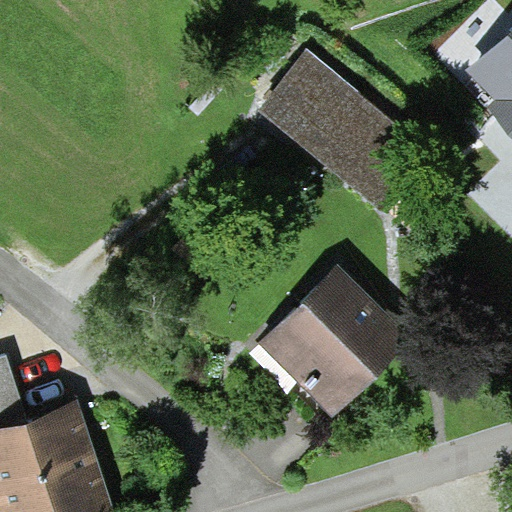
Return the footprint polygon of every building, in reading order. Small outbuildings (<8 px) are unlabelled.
[(511,9),(468,54),(496,81),(488,89),(511,112),(511,9)] [(307,39),(260,97),(383,198),(431,141),(307,39)] [(339,253),(260,332),(332,405),(404,333),(411,326),(339,253)] [(7,345),(0,347),(0,413),(26,406),(7,345)] [(26,406),(0,413),(0,497),(4,511),(85,511),(115,503),(79,389),(26,406)]
